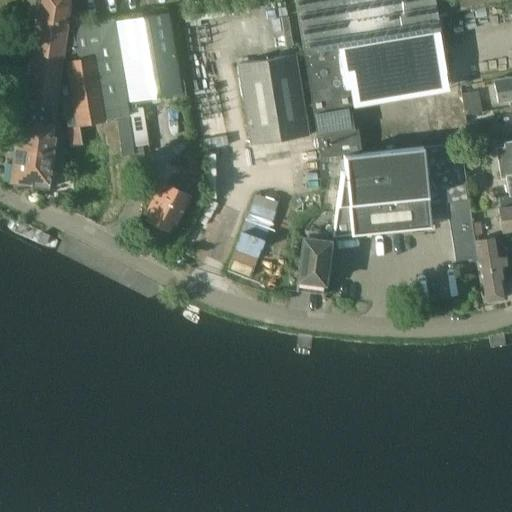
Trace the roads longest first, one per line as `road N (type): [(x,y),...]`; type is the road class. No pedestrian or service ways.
road 1 (residential): [(0,190),(198,295),(311,324),(412,329),(511,313)]
road 2 (unknown): [(198,295),(244,171)]
